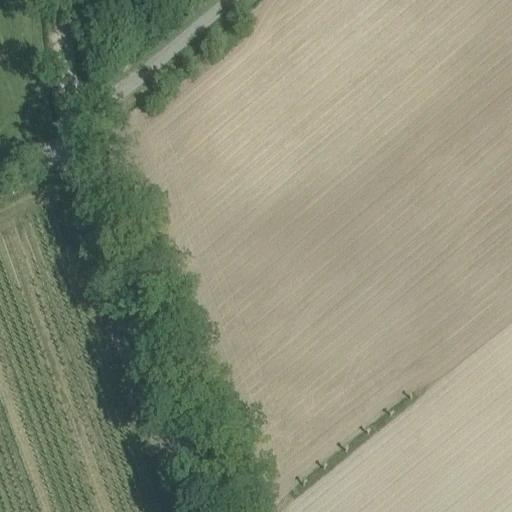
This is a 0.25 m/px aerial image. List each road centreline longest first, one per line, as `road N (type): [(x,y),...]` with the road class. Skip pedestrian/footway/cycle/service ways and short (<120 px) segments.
road 1 (unclassified): [(207,511),(68,144)]
road 2 (unclassified): [(68,144),(228,0)]
road 3 (track): [(68,144),(72,91),(62,0)]
